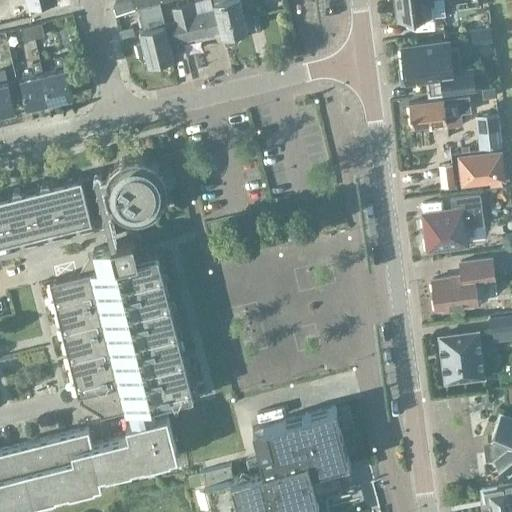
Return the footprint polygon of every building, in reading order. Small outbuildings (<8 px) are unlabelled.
[(159,0),(133,0),(135,8),(137,8),(160,2),(159,0)] [(214,0),(217,9),(223,31),(226,44),(239,41),(241,37),(240,32),(248,30),(240,0),(214,0)] [(394,0),(397,21),(431,17),(429,5),(434,5),(433,0),(394,0)] [(160,2),(137,8),(142,30),(138,31),(141,43),(137,44),(141,58),(144,59),(147,59),(149,64),(173,59),(170,44),(165,24),(160,2)] [(178,21),(165,24),(170,44),(183,40),(223,31),(217,9),(194,14),(191,2),(175,6),(178,21)] [(41,23),(31,25),(34,38),(44,35),(41,23)] [(34,38),(31,25),(21,28),(24,40),(34,38)] [(134,26),(119,29),(122,45),(137,42),(134,26)] [(404,69),(400,69),(402,84),(448,78),(450,94),(482,89),(479,68),(460,70),(456,39),(401,46),(404,69)] [(44,72),(51,102),(74,96),(67,67),(65,67),(62,55),(53,58),(56,69),(44,72)] [(51,102),(44,72),(43,73),(40,61),(32,63),(35,74),(21,78),(28,107),(51,102)] [(0,113),(17,109),(10,81),(7,81),(4,69),(0,70),(0,113)] [(444,99),(444,98),(409,103),(412,126),(446,122),(445,114),(471,111),(469,95),(444,99)] [(479,147),(501,145),(497,113),(476,116),(479,147)] [(500,152),(487,153),(460,157),(463,183),(490,180),(490,185),(501,183),(500,179),(503,179),(500,152)] [(161,193),(159,186),(155,169),(158,166),(159,165),(157,163),(154,161),(152,159),(149,158),(146,157),(143,156),(140,155),(136,155),(133,155),(130,156),(127,157),(124,158),(121,159),(118,161),(117,162),(114,164),(113,166),(111,169),(109,171),(108,174),(107,177),(108,183),(106,183),(106,186),(106,189),(106,193),(107,195),(108,198),(109,201),(111,203),(113,203),(114,208),(117,210),(119,212),(121,213),(123,214),(127,216),(129,216),(133,217),(136,217),(139,217),(142,217),(145,216),(148,215),(151,214),(154,212),(157,210),(160,207),(161,205),(164,201),(165,200),(165,198),(166,194),(165,194),(161,193)] [(0,242),(91,220),(91,217),(101,215),(91,177),(81,179),(81,177),(54,184),(52,181),(49,181),(46,182),(44,183),(43,186),(26,191),(24,188),(22,188),(18,189),(16,190),(15,193),(0,197),(0,242)] [(451,198),(452,210),(424,214),(428,250),(467,245),(465,228),(485,226),(480,194),(451,198)] [(133,422),(155,416),(152,405),(187,396),(187,394),(186,394),(184,383),(189,382),(190,381),(186,364),(184,364),(185,364),(179,366),(177,355),(182,354),(183,354),(179,336),(177,336),(178,336),(172,338),(170,327),(175,326),(176,326),(172,308),(170,308),(171,308),(165,310),(163,299),(168,298),(169,298),(165,280),(163,280),(164,281),(158,282),(156,271),(161,270),(162,270),(158,253),(138,258),(133,238),(111,244),(94,249),(79,273),(50,280),(54,297),(55,296),(60,295),(63,305),(58,307),(56,307),(61,325),(62,324),(67,323),(70,333),(65,335),(63,335),(68,353),(69,352),(74,351),(77,361),(72,363),(72,362),(70,363),(75,381),(76,380),(81,378),(84,389),(79,391),(79,390),(77,391),(78,394),(79,394),(81,402),(100,414),(100,415),(100,418),(130,410),(133,422)] [(436,310),(478,304),(476,284),(495,281),(492,258),(461,262),(462,276),(432,280),(436,310)] [(511,313),(490,317),(491,330),(511,327),(511,313)] [(439,335),(445,381),(484,376),(478,330),(439,335)] [(239,478),(207,486),(213,511),(304,511),(303,506),(318,502),(320,511),(329,511),(325,494),(323,495),(323,493),(321,486),(320,481),(339,476),(339,475),(337,468),(350,465),(336,409),(337,408),(337,406),(263,425),(264,427),(266,426),(272,450),(266,452),(259,454),(263,471),(251,475),(244,470),(239,478)] [(0,508),(95,485),(95,483),(102,482),(100,475),(171,458),(171,456),(178,454),(167,413),(155,416),(133,422),(126,424),(128,434),(92,443),(88,427),(0,448),(0,508)] [(491,437),(487,438),(489,452),(493,451),(509,472),(511,469),(511,417),(500,413),(491,437)] [(350,465),(337,468),(339,475),(339,476),(352,472),(350,465)] [(511,511),(511,482),(482,488),(486,509),(484,510),(484,511),(511,511)]
